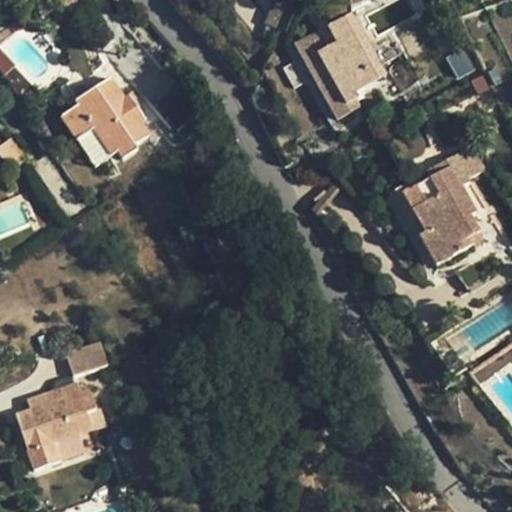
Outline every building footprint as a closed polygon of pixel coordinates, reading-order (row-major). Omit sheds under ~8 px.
[(336,43),(326,48),(317,54),(346,105),(356,98),(353,92),(385,74),(381,66),(399,55),(390,37),(386,30),(377,36),(366,18),(362,11),(353,16),(351,13),(328,26),(336,43)] [(25,26),(19,18),(12,23),(18,30),(25,26)] [(503,81),(496,68),(488,72),(495,85),(503,81)] [(249,95),(259,115),(279,97),(263,69),(249,95)] [(479,93),(489,89),(482,76),(472,81),(479,93)] [(132,145),(148,135),(140,124),(145,119),(134,104),(126,110),(118,100),(123,97),(110,77),(73,101),(77,106),(60,116),(74,140),(76,139),(91,129),(108,156),(115,152),(121,159),(135,149),(132,145)] [(126,94),(123,97),(118,100),(126,110),(134,104),(126,94)] [(152,131),(145,119),(140,124),(148,135),(152,131)] [(14,149),(0,127),(0,151),(4,157),(14,149)] [(94,166),(108,156),(91,129),(76,139),(94,166)] [(470,239),(479,234),(470,217),(476,213),(461,188),(471,182),(469,180),(486,169),(476,154),(469,159),(465,152),(427,172),(430,180),(405,194),(414,210),(407,215),(436,268),(474,246),(470,239)] [(398,198),(407,215),(414,210),(405,194),(398,198)] [(483,241),(479,234),(470,239),(474,246),(483,241)] [(491,255),(464,271),(476,288),(500,271),(491,255)] [(470,293),(476,288),(464,271),(457,274),(470,293)] [(106,366),(99,344),(66,354),(73,377),(106,366)] [(36,430),(22,435),(34,471),(62,462),(56,445),(79,436),(105,428),(99,410),(95,411),(89,392),(80,395),(76,385),(26,400),(30,412),(36,430)] [(16,417),(22,435),(36,430),(30,412),(16,417)] [(435,430),(446,447),(468,434),(458,417),(435,430)] [(86,454),(79,436),(56,445),(62,462),(86,454)]
